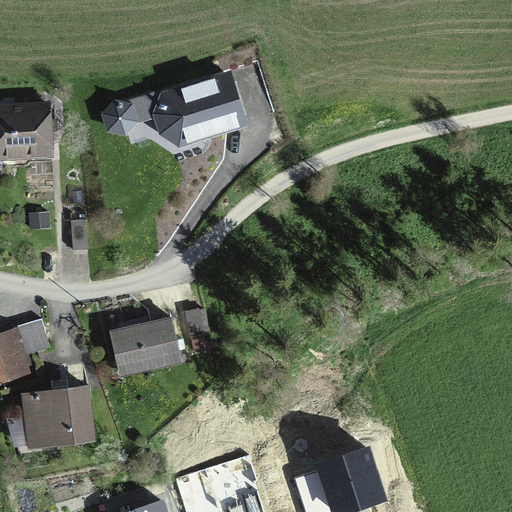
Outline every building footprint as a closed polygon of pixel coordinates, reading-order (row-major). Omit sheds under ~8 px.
[(163,131),(179,142),(242,122),(227,76),(164,96),(157,114),(163,131)] [(0,140),(1,156),(51,152),(48,104),(0,107),(0,140)] [(73,250),(87,249),(85,219),(71,220),(73,250)] [(198,308),(185,311),(191,337),(204,334),(198,308)] [(171,317),(110,331),(119,368),(143,362),(145,369),(180,360),(171,317)] [(41,318),(17,326),(25,354),(49,347),(41,318)] [(12,332),(0,335),(0,378),(24,370),(12,332)] [(67,378),(51,380),(52,391),(23,395),(25,416),(34,415),(37,442),(58,440),(58,442),(75,440),(75,438),(92,436),(94,438),(87,387),(68,389),(67,378)] [(369,446),(315,463),(330,511),(349,511),(387,500),(369,446)] [(265,511),(247,456),(176,479),(186,511),(265,511)] [(165,511),(161,501),(125,511),(165,511)]
